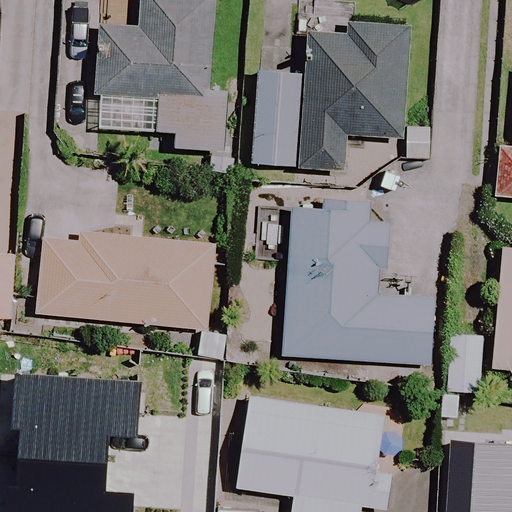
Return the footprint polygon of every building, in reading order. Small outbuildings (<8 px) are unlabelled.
[(172,151),(233,154),(238,66),(209,64),(212,0),(102,0),(95,132),(173,136),(172,151)] [(393,157),(428,160),(431,130),(415,129),(424,33),(315,22),(309,81),(261,77),(252,166),(342,175),(346,138),(394,143),(393,157)] [(511,148),(498,147),(494,200),(511,201),(511,148)] [(386,209),(292,204),(283,359),(431,367),(434,302),(381,299),(386,209)] [(213,247),(42,234),(35,318),(206,331),(213,247)] [(511,251),(503,251),(492,369),(511,370),(511,251)] [(15,260),(0,258),(0,321),(9,322),(15,260)] [(480,338),(450,336),(446,394),(476,396),(480,338)] [(358,511),(359,508),(384,510),(388,475),(376,474),(383,415),(244,400),(234,491),(291,497),(289,511),(358,511)] [(209,511),(217,406),(183,404),(178,476),(142,473),(139,511),(209,511)] [(511,511),(511,432),(460,430),(455,511),(511,511)]
